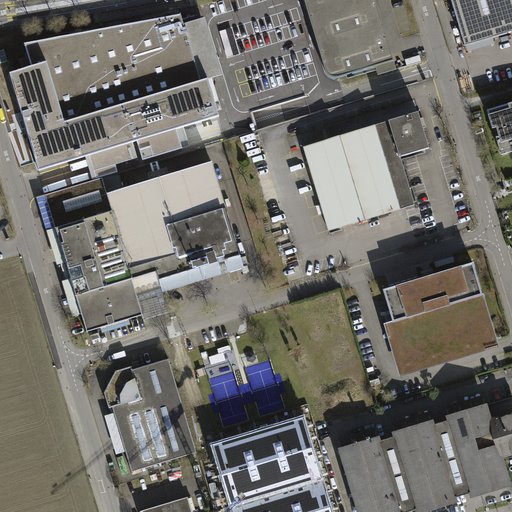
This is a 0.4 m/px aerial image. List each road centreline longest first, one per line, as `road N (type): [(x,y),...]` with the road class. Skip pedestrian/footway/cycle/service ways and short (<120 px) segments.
road 1 (residential): [(68,362),(494,235)]
road 2 (residential): [(423,0),(494,235)]
road 3 (residential): [(0,134),(68,362)]
road 4 (residential): [(68,362),(113,511)]
